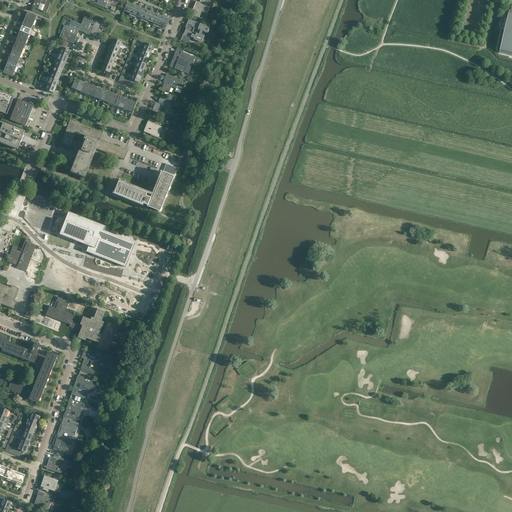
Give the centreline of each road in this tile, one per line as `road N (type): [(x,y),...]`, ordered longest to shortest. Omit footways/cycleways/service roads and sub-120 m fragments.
road 1 (residential): [(37,467),(73,354),(0,320)]
road 2 (residential): [(0,249),(57,103)]
